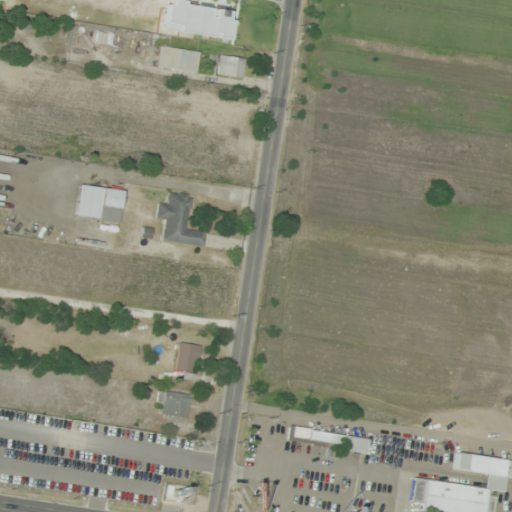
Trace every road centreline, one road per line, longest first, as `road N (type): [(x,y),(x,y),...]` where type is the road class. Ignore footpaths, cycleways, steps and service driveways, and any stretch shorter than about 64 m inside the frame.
road 1 (tertiary): [(221,511),(296,0)]
road 2 (residential): [(0,291),(249,326)]
